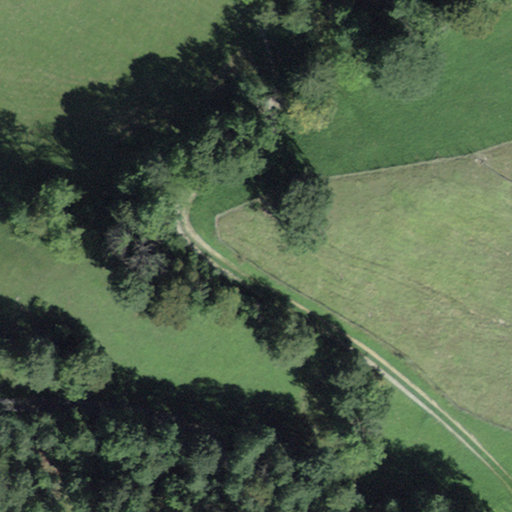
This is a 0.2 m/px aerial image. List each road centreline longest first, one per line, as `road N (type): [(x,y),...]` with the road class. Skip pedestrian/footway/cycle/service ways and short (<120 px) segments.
road 1 (track): [(511,495),(461,421),(345,333),(219,262),(186,227),(196,188),(279,118),(281,39),(250,0)]
road 2 (track): [(277,511),(224,456),(179,425),(126,412),(0,405)]
